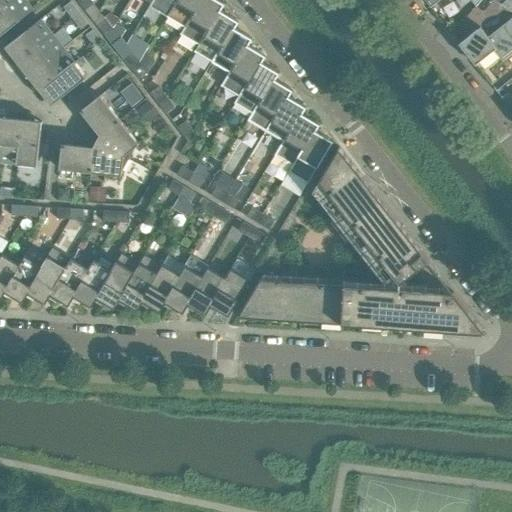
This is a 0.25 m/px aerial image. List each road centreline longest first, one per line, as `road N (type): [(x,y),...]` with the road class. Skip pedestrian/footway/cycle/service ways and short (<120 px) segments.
road 1 (residential): [(511,364),(0,334)]
road 2 (residential): [(254,0),(511,329)]
road 3 (residential): [(511,148),(395,0)]
